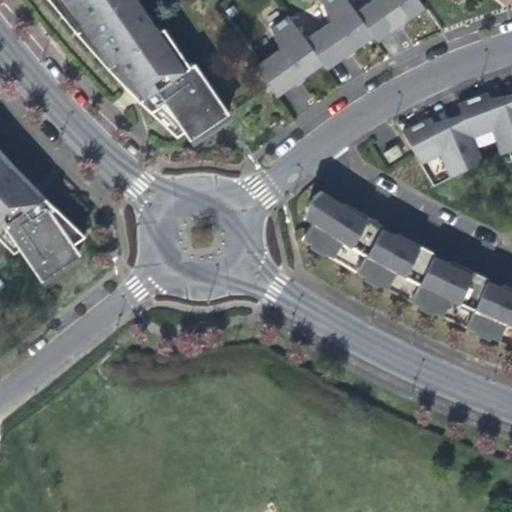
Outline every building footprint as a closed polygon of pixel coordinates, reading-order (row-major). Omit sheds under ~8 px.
[(62,0),(82,29),(87,25),(110,59),(112,63),(118,59),(135,84),(129,88),(131,90),(133,92),(138,97),(144,104),(152,110),(165,102),(181,124),(191,140),(231,112),(196,60),(191,63),(166,26),(164,27),(161,30),(140,0),(62,0)] [(290,17),(275,27),(274,28),(279,52),(254,69),(270,92),(286,81),(291,77),(294,82),(322,62),(326,60),(342,48),(345,53),(371,35),(392,20),(420,7),(414,0),(371,0),(355,12),(345,0),(326,0),(323,3),(329,24),(307,40),(290,17)] [(371,35),(374,40),(386,31),(395,25),(392,20),(371,35)] [(326,60),(322,62),(326,67),(327,66),(340,57),(345,53),(342,48),(326,60)] [(283,90),(287,87),(294,82),(291,77),(286,81),(270,92),(273,97),(283,90)] [(427,118),(399,133),(418,165),(437,155),(448,179),(480,162),(470,138),(490,131),(498,155),(511,150),(511,99),(504,102),(490,107),(484,93),(455,105),(461,118),(446,126),(434,132),(427,118)] [(0,219),(3,223),(20,247),(23,251),(44,279),(82,253),(71,237),(67,231),(53,211),(57,207),(56,207),(53,203),(49,199),(45,195),(39,189),(31,180),(23,172),(15,163),(7,155),(0,146),(0,219)] [(393,146),(381,154),(387,163),(399,155),(393,146)] [(318,214),(328,199),(323,195),(318,192),(304,202),(300,219),(310,224),(300,240),(329,259),(353,273),(384,290),(408,302),(439,317),(464,328),(496,342),(511,347),(511,291),(504,310),(484,301),(462,292),(471,274),(463,271),(458,268),(449,286),(428,276),(408,266),(417,248),(409,244),(405,242),(396,260),(380,251),(355,237),(365,219),(363,218),(353,212),(342,229),(333,223),(318,214)]
